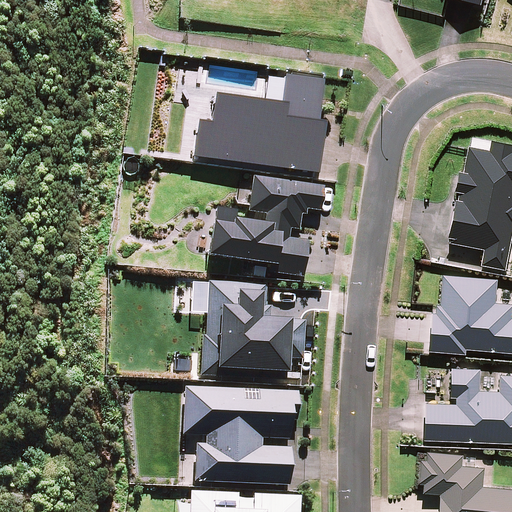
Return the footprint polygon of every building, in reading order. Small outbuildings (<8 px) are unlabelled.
[(495,275),(446,273),(439,273),(437,305),(426,304),(424,349),(511,352),(511,294),(494,294),(495,275)] [(263,286),(217,285),(217,306),(215,367),(286,369),(288,319),(261,318),(263,286)] [(438,358),(419,356),(417,376),(435,378),(438,358)] [(483,369),(453,368),(452,403),(427,402),(425,436),(511,439),(511,373),(500,373),(499,390),(482,389),(483,369)] [(511,511),(511,487),(483,484),(485,465),(461,463),(462,451),(429,448),(428,459),(422,458),(420,482),(425,482),(424,490),(439,491),(437,511),(511,511)]
